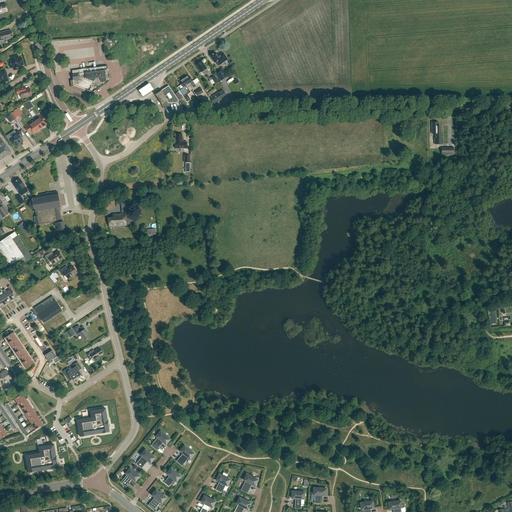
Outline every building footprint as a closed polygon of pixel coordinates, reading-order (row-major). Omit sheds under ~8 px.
[(11,33),(11,30),(7,31),(4,31),(4,32),(0,32),(0,35),(0,37),(0,43),(5,43),(4,40),(13,38),(12,36),(13,35),(12,33),(11,33)] [(215,63),(217,61),(220,65),(228,59),(223,52),(218,56),(215,52),(214,51),(212,53),(213,54),(210,56),(215,63)] [(20,65),(23,65),(21,58),(18,59),(18,56),(14,57),(13,57),(13,60),(9,61),(10,68),(13,67),(14,70),(21,68),(20,65)] [(210,73),(202,61),(199,63),(198,63),(197,64),(197,65),(196,65),(198,68),(198,69),(200,72),(201,72),(202,73),(203,72),(205,76),(210,73)] [(104,85),(105,84),(109,81),(107,66),(72,70),(74,85),(92,92),(104,85)] [(228,76),(223,69),(217,73),(222,80),(228,76)] [(184,78),(189,85),(190,83),(194,88),(197,86),(195,84),(199,81),(197,78),(193,81),(189,75),(184,78)] [(187,86),(189,85),(184,78),(179,82),(182,85),(177,88),(183,97),(186,95),(191,92),(187,86)] [(25,90),(24,86),(15,89),(17,95),(20,94),(21,98),(31,96),(30,88),(25,90)] [(175,103),(178,101),(168,86),(155,94),(164,108),(169,105),(168,103),(175,103)] [(196,97),(204,92),(201,88),(194,92),(196,97)] [(216,95),(220,100),(227,96),(223,90),(216,95)] [(10,113),(15,119),(19,116),(15,110),(10,113)] [(10,122),(15,119),(10,113),(6,116),(10,122)] [(35,122),(40,129),(42,128),(42,127),(46,125),(44,122),(47,119),(43,114),(39,117),(40,118),(35,122)] [(38,131),(40,129),(35,122),(30,125),(29,124),(24,127),(28,133),(32,130),(34,133),(37,131),(38,131)] [(435,144),(443,144),(443,133),(440,133),(440,126),(438,126),(438,122),(432,123),(432,134),(435,134),(436,138),(435,138),(435,144)] [(16,132),(15,131),(10,135),(9,136),(9,137),(10,137),(10,138),(10,139),(15,146),(17,145),(17,146),(18,145),(18,144),(23,141),(20,137),(22,136),(18,131),(16,132)] [(182,142),(182,134),(176,134),(176,142),(175,142),(175,148),(187,148),(187,142),(182,142)] [(0,160),(11,152),(0,136),(0,160)] [(28,192),(26,189),(19,178),(12,183),(15,188),(16,187),(21,195),(23,193),(24,194),(28,192)] [(36,216),(59,212),(59,209),(60,209),(60,207),(61,206),(60,206),(58,195),(59,195),(58,194),(57,192),(35,195),(36,198),(31,199),(32,199),(32,201),(31,201),(29,204),(29,207),(32,209),(33,209),(33,211),(35,211),(35,212),(36,216)] [(4,206),(0,208),(0,213),(3,218),(9,214),(4,206)] [(59,212),(36,216),(35,216),(37,225),(54,222),(55,227),(57,226),(58,230),(64,229),(63,221),(61,222),(60,216),(59,212)] [(109,227),(126,225),(125,213),(112,214),(113,218),(108,218),(109,227)] [(27,226),(22,231),(26,235),(31,231),(27,226)] [(0,254),(11,271),(31,257),(14,232),(0,241),(0,254)] [(62,258),(58,251),(53,254),(51,251),(44,256),(48,262),(51,260),(53,264),(62,258)] [(68,268),(66,265),(59,270),(63,276),(65,275),(68,279),(77,272),(72,266),(68,268)] [(5,292),(11,300),(16,297),(11,289),(12,288),(9,285),(7,287),(9,289),(6,291),(5,292)] [(5,292),(6,291),(5,289),(2,290),(4,293),(0,295),(6,304),(11,300),(5,292)] [(44,323),(62,310),(53,296),(34,308),(44,323)] [(80,328),(79,325),(73,328),(77,334),(79,333),(84,340),(90,337),(83,326),(80,328)] [(9,343),(16,338),(13,332),(5,337),(7,341),(5,342),(7,344),(9,343)] [(12,348),(20,343),(16,338),(9,343),(12,348)] [(15,353),(23,348),(20,343),(12,348),(15,353)] [(19,358),(26,353),(23,348),(15,353),(19,358)] [(103,353),(99,348),(94,351),(93,349),(89,352),(90,353),(86,355),(83,350),(79,353),(83,360),(88,357),(89,360),(93,357),(95,361),(99,359),(98,357),(103,353)] [(49,361),(53,359),(56,357),(52,351),(46,354),(45,355),(49,361)] [(22,363),(30,358),(26,353),(19,358),(22,363)] [(30,358),(22,363),(26,368),(32,364),(33,363),(30,358)] [(72,369),(77,377),(82,374),(78,368),(80,367),(77,362),(73,365),(74,367),(72,369)] [(77,377),(72,369),(69,371),(67,368),(63,371),(66,376),(69,374),(72,380),(77,377)] [(18,404),(25,399),(22,393),(14,399),(18,404)] [(21,409),(29,404),(25,399),(18,404),(21,409)] [(25,414),(32,409),(29,404),(21,409),(25,414)] [(92,417),(77,420),(80,437),(88,436),(88,435),(102,433),(109,432),(108,426),(109,426),(108,420),(107,420),(105,408),(91,411),(92,417)] [(28,419),(36,414),(32,409),(25,414),(28,419)] [(32,424),(39,419),(36,414),(28,419),(32,424)] [(39,419),(32,424),(35,429),(43,424),(39,419)] [(166,444),(170,439),(160,431),(156,436),(157,437),(151,446),(156,450),(163,442),(166,444)] [(40,453),(26,456),(29,473),(36,472),(36,471),(50,469),(58,468),(57,462),(56,456),(54,444),(39,447),(40,453)] [(190,459),(194,454),(184,446),(180,451),(183,453),(176,461),(182,466),(188,458),(190,459)] [(150,463),(155,458),(145,450),(141,455),(142,456),(135,464),(141,469),(148,461),(150,463)] [(135,481),(140,476),(130,468),(126,474),(127,475),(120,483),(126,487),(133,479),(135,481)] [(176,482),(181,476),(171,468),(167,474),(169,476),(164,483),(169,486),(174,480),(176,482)] [(227,486),(230,480),(219,474),(216,480),(219,482),(215,489),(222,493),(226,485),(227,486)] [(255,486),(258,480),(247,474),(244,480),(245,481),(240,490),(247,494),(252,484),(255,486)] [(314,488),(313,495),(315,495),(314,503),(322,504),(322,495),(326,495),(326,489),(314,488)] [(161,503),(166,498),(156,490),(152,495),(154,497),(148,505),(153,510),(160,502),(161,503)] [(304,499),(304,492),(292,491),(292,498),(295,498),(294,509),(301,509),(301,499),(304,499)] [(212,508),(215,502),(204,496),(201,502),(204,504),(199,511),(206,511),(210,506),(212,508)] [(248,509),(251,503),(240,498),(236,504),(238,504),(234,511),(242,511),(245,508),(248,509)] [(370,511),(370,508),(374,508),(373,501),(360,503),(361,510),(363,509),(363,511),(370,511)] [(400,511),(400,508),(402,507),(401,501),(388,503),(389,509),(393,509),(393,511),(400,511)] [(508,508),(498,510),(497,511),(511,511),(511,501),(507,502),(508,508)]
